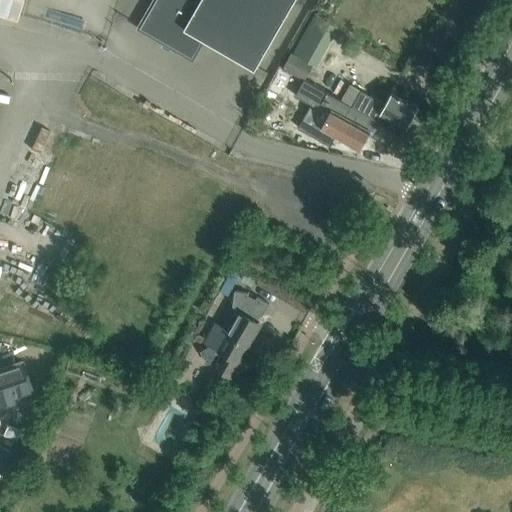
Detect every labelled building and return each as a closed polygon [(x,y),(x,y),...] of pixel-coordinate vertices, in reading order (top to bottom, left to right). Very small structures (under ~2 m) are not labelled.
[(154,0),(140,27),(191,56),(202,37),(255,67),(293,0),(154,0)] [(0,109),(26,64),(0,48),(0,109)] [(314,65),(292,52),(284,67),(306,80),(314,65)] [(306,80),(297,95),(311,103),(298,126),(331,144),(335,135),(361,149),(377,119),(353,106),(342,100),(339,99),(328,92),(328,93),(306,80)] [(351,84),(342,100),(353,106),(377,119),(378,119),(381,114),(406,128),(418,105),(393,91),(386,103),(362,90),(351,84)] [(213,344),(203,350),(209,360),(213,359),(216,361),(214,364),(235,376),(244,361),(240,358),(260,323),(258,322),(269,303),(257,296),(256,298),(248,294),(249,292),(235,290),(233,307),(240,308),(240,312),(240,313),(229,333),(215,325),(207,341),(213,344)] [(13,366),(0,370),(0,403),(4,402),(3,399),(22,392),(13,366)] [(124,381),(147,386),(149,377),(119,369),(117,376),(125,378),(124,381)] [(414,416),(417,405),(406,402),(403,413),(414,416)] [(3,434),(15,439),(19,429),(7,424),(3,434)] [(0,471),(10,449),(0,443),(0,471)]
